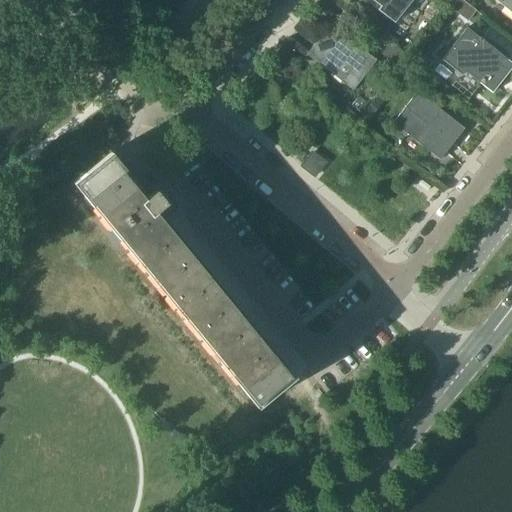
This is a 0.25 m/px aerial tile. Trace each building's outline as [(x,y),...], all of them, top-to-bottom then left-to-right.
[(368,0),(379,8),(378,10),(394,23),(405,31),(406,29),(426,4),(428,0),(368,0)] [(439,0),(450,8),(456,1),(456,0),(439,0)] [(511,0),(494,0),(511,13),(511,0)] [(376,61),(330,25),(306,54),(353,91),(376,61)] [(511,67),(511,63),(467,28),(442,60),(462,76),(465,72),(492,93),(511,67)] [(401,69),(408,59),(389,44),(381,54),(401,69)] [(417,94),(395,122),(441,157),(462,129),(417,94)] [(312,153),(301,167),(314,177),(325,163),(312,153)] [(133,188),(107,156),(74,184),(100,215),(129,250),(257,407),(291,380),(161,222),(178,208),(150,174),(133,188)] [(420,180),(417,184),(427,191),(430,187),(420,180)]
